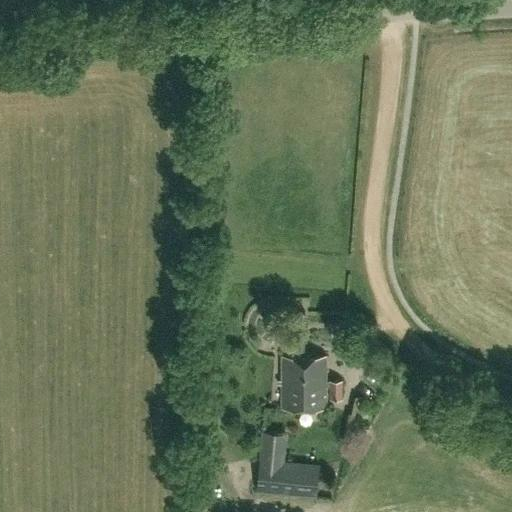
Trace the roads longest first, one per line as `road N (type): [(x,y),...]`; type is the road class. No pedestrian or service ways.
road 1 (unclassified): [(511,9),(0,37)]
road 2 (track): [(511,405),(406,337),(376,283),(374,236),(399,16)]
